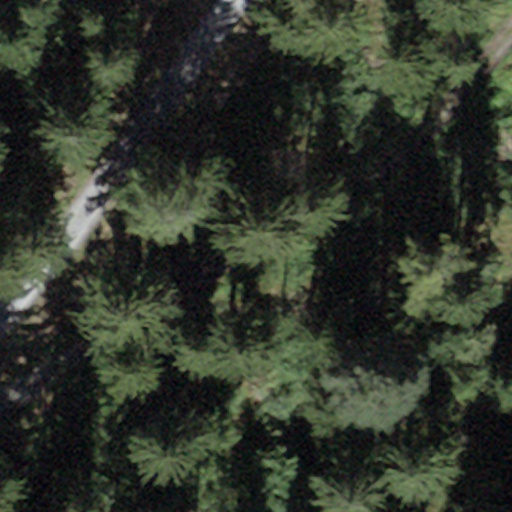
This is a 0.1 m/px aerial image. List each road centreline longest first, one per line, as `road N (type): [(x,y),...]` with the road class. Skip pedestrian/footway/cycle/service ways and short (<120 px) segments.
road 1 (track): [(511,27),(466,99),(377,176),(0,384)]
road 2 (track): [(0,329),(58,272),(237,0)]
